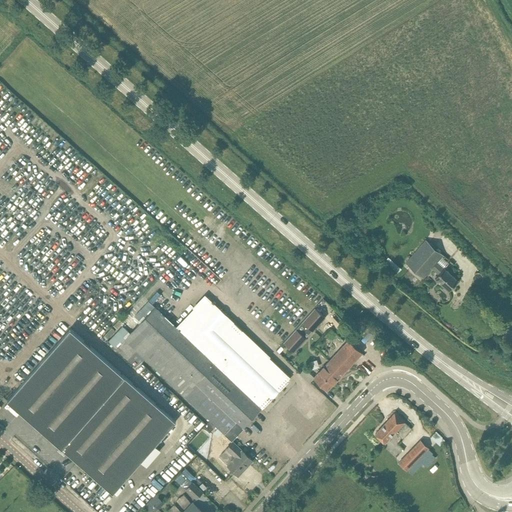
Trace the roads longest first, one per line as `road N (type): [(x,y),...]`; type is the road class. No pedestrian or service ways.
road 1 (primary): [(463,377),(24,0)]
road 2 (tertiary): [(258,511),(370,390),(393,377),(448,413),(472,481),(497,498)]
road 3 (unknown): [(295,458),(300,385),(293,373),(217,291),(196,287),(177,307)]
